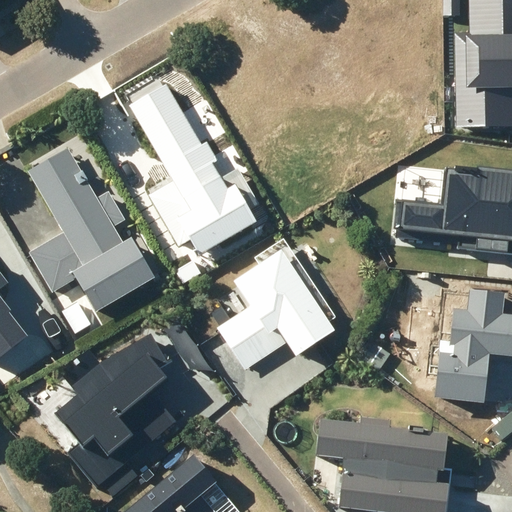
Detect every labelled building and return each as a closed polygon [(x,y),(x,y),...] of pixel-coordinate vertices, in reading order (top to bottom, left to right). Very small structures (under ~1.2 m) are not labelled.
[(511,0),(448,0),(446,124),(511,125),(511,0)] [(32,171),(68,233),(34,252),(57,293),(79,280),(95,309),(107,302),(109,304),(147,283),(145,280),(158,273),(138,239),(126,246),(116,228),(129,221),(113,193),(100,201),(70,149),(32,171)] [(329,320),(275,243),(226,277),(238,293),(208,313),(237,355),(267,334),(281,354),(329,320)] [(0,361),(34,334),(3,294),(13,286),(0,269),(0,361)] [(476,310),(459,308),(455,343),(446,342),(440,394),(493,400),(497,356),(511,357),(511,314),(509,314),(511,297),(478,294),(476,310)] [(102,484),(181,422),(155,394),(175,377),(167,367),(171,359),(155,335),(108,362),(76,387),(83,396),(61,411),(86,443),(73,453),(102,484)] [(450,511),(461,434),(325,416),(319,459),(343,462),(337,507),(371,511),(450,511)] [(206,511),(194,498),(214,482),(194,458),(129,511),(206,511)] [(495,466),(479,462),(469,503),(484,507),(495,466)]
